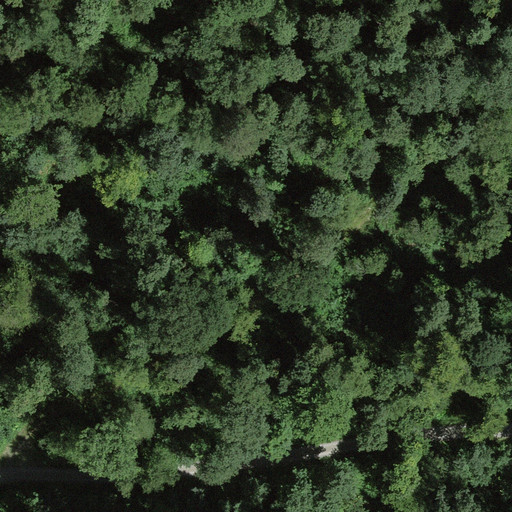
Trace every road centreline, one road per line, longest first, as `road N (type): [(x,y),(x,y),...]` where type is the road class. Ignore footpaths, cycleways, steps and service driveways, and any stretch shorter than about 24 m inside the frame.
road 1 (track): [(16,472),(28,424),(149,369),(285,286),(453,134),(511,94)]
road 2 (track): [(511,429),(362,439),(185,470),(0,476)]
